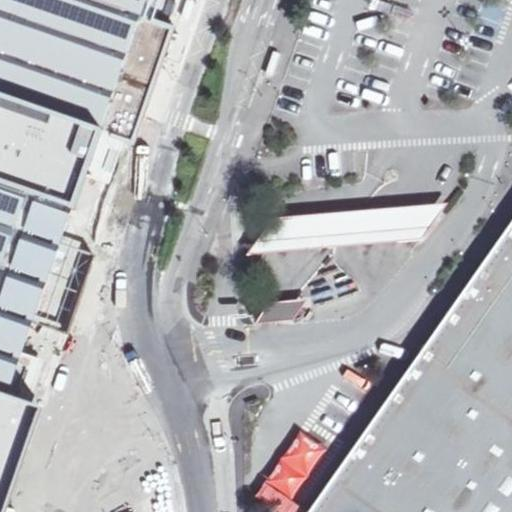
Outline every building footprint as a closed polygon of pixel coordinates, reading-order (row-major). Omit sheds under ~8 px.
[(0,0),(0,511),(7,511),(43,408),(11,398),(25,358),(41,311),(72,321),(99,241),(68,231),(75,209),(101,135),(132,146),(173,26),(163,23),(171,0),(0,0)] [(196,0),(188,0),(181,26),(187,28),(196,0)] [(371,0),(368,0),(365,11),(404,25),(408,12),(371,0)] [(277,53),(271,50),(259,80),(266,83),(277,53)] [(325,216),(271,221),(248,258),(286,255),(369,247),(414,244),(446,205),(395,210),(325,216)] [(511,511),(511,223),(511,224),(505,233),(479,270),(310,511),(511,511)] [(326,453),(301,437),(269,486),(294,502),(326,453)]
